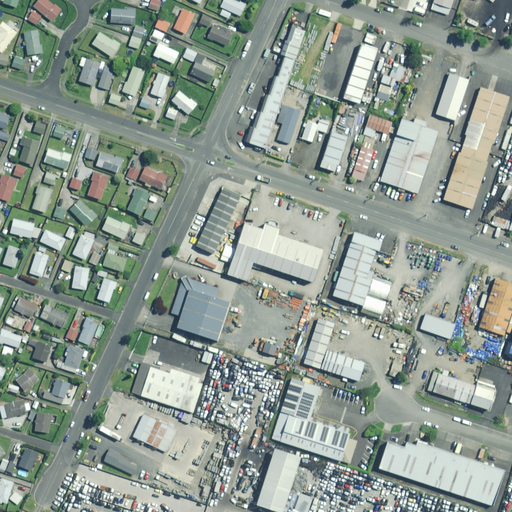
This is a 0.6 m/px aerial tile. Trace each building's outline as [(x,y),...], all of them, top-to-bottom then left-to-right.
[(61,9),(48,0),(37,0),(32,7),(51,22),(61,9)] [(162,2),(157,0),(150,0),(148,8),(159,11),(162,2)] [(236,0),(223,0),(220,7),(240,16),(246,5),(236,0)] [(453,0),(434,0),(433,2),(451,8),(453,0)] [(451,8),(433,2),(431,9),(449,15),(451,8)] [(195,14),(175,5),(172,13),(180,16),(174,29),(185,34),(195,14)] [(135,8),(125,7),(125,10),(112,9),(111,23),(134,24),(135,8)] [(231,14),(222,9),(219,15),(229,19),(231,14)] [(42,16),(33,11),(27,19),(36,25),(42,16)] [(212,19),(202,15),(199,23),(209,27),(212,19)] [(170,24),(158,18),(154,27),(166,33),(170,24)] [(17,33),(3,22),(0,25),(0,32),(1,33),(0,33),(0,51),(2,53),(17,33)] [(233,32),(212,23),(206,37),(227,46),(233,32)] [(132,36),(142,39),(145,29),(135,25),(132,36)] [(265,149),(305,31),(291,27),(287,41),(285,40),(280,54),(285,56),(278,77),(275,76),(268,95),(266,94),(260,112),(257,111),(252,127),(250,127),(245,142),(265,149)] [(164,34),(155,29),(152,36),(161,40),(164,34)] [(41,53),(38,31),(25,33),(28,55),(41,53)] [(120,45),(100,32),(92,44),(112,57),(120,45)] [(348,38),(335,33),(331,41),(344,47),(348,38)] [(179,53),(159,44),(154,55),(174,64),(179,53)] [(377,50),(361,44),(343,98),(359,103),(377,50)] [(197,53),(188,48),(183,57),(193,62),(197,53)] [(10,56),(0,54),(0,53),(0,64),(7,66),(10,56)] [(25,61),(15,57),(12,67),(22,70),(25,61)] [(101,63),(82,57),(79,65),(84,67),(79,81),(93,86),(101,63)] [(209,63),(207,68),(196,62),(190,74),(210,83),(215,71),(214,71),(216,66),(209,63)] [(406,67),(399,65),(397,69),(393,67),(390,76),(383,75),(381,82),(376,97),(388,101),(391,93),(397,96),(400,88),(393,86),(396,80),(404,83),(406,75),(404,74),(406,67)] [(145,71),(133,66),(127,82),(126,82),(122,92),(135,97),(145,71)] [(333,66),(330,76),(336,78),(339,68),(333,66)] [(113,73),(114,70),(104,67),(98,87),(108,90),(111,79),(113,80),(115,74),(113,73)] [(469,79),(449,73),(436,114),(455,120),(469,79)] [(171,78),(159,74),(152,94),(163,98),(167,89),(171,78)] [(443,200),(473,209),(488,162),(487,161),(492,143),(494,144),(510,96),(481,87),(465,134),(467,135),(461,153),(459,152),(443,200)] [(180,109),(180,108),(189,115),(197,104),(179,91),(171,102),(178,106),(177,107),(180,109)] [(121,97),(111,93),(108,102),(118,106),(121,97)] [(151,101),(143,97),(139,106),(148,109),(151,101)] [(300,111),(283,105),(277,122),(282,124),(277,140),(289,144),(300,111)] [(353,107),(352,109),(341,105),(332,130),(337,132),(338,128),(347,131),(348,127),(354,129),(360,113),(361,109),(353,107)] [(381,105),(378,111),(393,117),(396,111),(381,105)] [(178,112),(169,108),(166,116),(175,120),(178,112)] [(0,127),(1,128),(5,129),(7,125),(10,117),(0,113),(0,127)] [(392,122),(370,115),(366,127),(376,130),(388,134),(392,122)] [(414,123),(402,119),(381,181),(418,193),(439,131),(426,127),(427,122),(415,118),(414,123)] [(318,125),(308,121),(307,124),(304,123),(303,127),(306,127),(302,139),(312,142),(317,130),(326,133),(330,123),(320,120),(318,125)] [(46,125),(37,122),(34,132),(43,135),(46,125)] [(5,129),(1,128),(0,131),(0,138),(8,142),(13,127),(7,125),(5,129)] [(66,129),(54,125),(51,135),(62,139),(66,129)] [(376,130),(366,127),(363,134),(373,138),(376,130)] [(348,137),(332,132),(320,167),(334,171),(336,165),(338,165),(348,137)] [(41,141),(24,135),(21,145),(24,146),(19,161),(32,166),(41,141)] [(374,150),(362,146),(351,177),(363,181),(374,150)] [(98,152),(88,148),(85,157),(95,161),(98,152)] [(62,153),(48,149),(44,162),(66,170),(72,154),(63,151),(62,153)] [(123,160),(101,152),(97,166),(118,173),(123,160)] [(26,169),(16,165),(13,175),(23,178),(26,169)] [(140,172),(131,167),(127,177),(136,181),(140,172)] [(159,174),(145,168),(139,180),(161,190),(167,176),(160,172),(159,174)] [(47,173),(44,182),(53,185),(56,177),(60,179),(62,173),(57,171),(56,176),(47,173)] [(18,178),(4,173),(0,185),(0,198),(9,202),(18,178)] [(108,178),(95,173),(88,196),(101,200),(108,178)] [(82,181),(73,178),(70,187),(80,190),(82,181)] [(53,190),(38,185),(36,193),(38,193),(33,209),(45,213),(53,190)] [(195,246),(213,255),(241,195),(223,187),(195,246)] [(150,195),(137,189),(127,210),(140,216),(150,195)] [(97,217),(80,200),(70,210),(86,227),(97,217)] [(67,211),(57,207),(54,216),(64,220),(67,211)] [(157,212),(147,208),(143,217),(153,221),(157,212)] [(122,222),(108,216),(102,230),(124,239),(130,226),(122,222)] [(14,219),(10,233),(19,235),(19,237),(23,238),(23,236),(31,238),(32,237),(38,238),(41,229),(34,227),(34,224),(14,219)] [(262,230),(244,224),(228,274),(247,281),(253,263),(312,283),(323,250),(277,235),(280,228),(265,223),(262,230)] [(77,229),(70,226),(66,236),(72,239),(77,229)] [(66,240),(46,230),(40,241),(60,251),(66,240)] [(96,235),(86,231),(83,236),(81,235),(72,254),(85,261),(95,241),(93,240),(96,235)] [(138,231),(132,240),(141,245),(147,236),(138,231)] [(382,241),(354,232),(333,296),(363,306),(373,275),(368,273),(375,251),(379,252),(382,241)] [(119,247),(109,244),(108,249),(117,252),(119,247)] [(21,248),(9,245),(3,265),(15,268),(21,248)] [(48,256),(36,252),(30,273),(42,277),(48,256)] [(93,252),(89,263),(97,266),(101,255),(93,252)] [(127,259),(107,253),(103,265),(122,272),(127,259)] [(73,263),(65,259),(61,269),(69,272),(73,263)] [(86,290),(89,268),(80,267),(75,267),(73,288),(86,290)] [(116,282),(104,278),(98,299),(109,303),(116,282)] [(187,278),(181,281),(170,313),(180,316),(176,328),(217,342),(230,303),(216,298),(219,288),(187,278)] [(511,312),(511,284),(496,279),(480,328),(504,336),(511,312)] [(466,287),(459,285),(457,291),(464,293),(466,287)] [(37,305),(20,297),(17,304),(14,303),(12,308),(15,309),(14,310),(32,318),(37,305)] [(53,323),(52,325),(56,326),(56,325),(63,328),(68,315),(46,306),(41,318),(53,323)] [(455,325),(425,315),(421,329),(450,339),(455,325)] [(99,323),(87,318),(83,327),(84,327),(78,341),(89,346),(99,323)] [(304,363),(320,369),(334,324),(318,319),(304,363)] [(28,321),(24,330),(30,333),(34,324),(28,321)] [(78,332),(70,329),(66,338),(74,341),(78,332)] [(2,330),(0,337),(0,343),(2,345),(3,343),(18,348),(22,336),(2,330)] [(277,345),(262,340),(259,351),(274,355),(277,345)] [(51,347),(38,343),(33,359),(46,363),(51,347)] [(84,351),(68,345),(64,355),(63,358),(60,357),(57,367),(77,373),(84,351)] [(14,349),(5,346),(2,355),(11,358),(14,349)] [(365,363),(327,351),(321,369),(359,381),(365,363)] [(160,368),(141,362),(131,393),(192,413),(202,384),(197,383),(199,378),(170,369),(169,374),(159,371),(160,368)] [(393,362),(389,374),(399,377),(402,365),(393,362)] [(39,380),(30,369),(16,381),(25,392),(39,380)] [(442,375),(433,372),(427,391),(490,411),(496,390),(495,387),(477,381),(476,385),(448,376),(450,372),(443,370),(442,375)] [(70,383),(57,379),(52,394),(54,394),(52,400),(62,404),(64,398),(65,398),(70,383)] [(320,388),(292,379),(272,439),(350,464),(357,441),(349,438),(350,434),(310,421),(320,388)] [(19,387),(9,384),(7,391),(17,394),(19,387)] [(30,410),(29,404),(24,404),(24,401),(3,404),(3,406),(0,406),(2,418),(26,415),(26,411),(30,410)] [(32,409),(28,418),(34,421),(38,411),(32,409)] [(52,415),(38,413),(36,423),(34,431),(49,433),(52,415)] [(177,431),(143,415),(133,437),(166,453),(177,431)] [(121,437),(111,431),(109,436),(119,441),(121,437)] [(380,469),(493,507),(505,472),(418,443),(416,447),(407,444),(405,449),(388,444),(380,469)] [(260,449),(250,447),(234,496),(243,499),(260,449)] [(39,453),(26,448),(19,467),(31,472),(39,453)] [(120,454),(109,449),(104,462),(134,475),(137,468),(131,465),(132,463),(120,457),(120,454)] [(283,511),(300,459),(274,450),(256,507),(273,511),(283,511)] [(8,461),(3,459),(0,467),(0,468),(5,471),(8,461)] [(16,464),(10,462),(7,471),(12,473),(16,464)] [(0,503),(1,504),(2,502),(7,504),(13,483),(1,479),(0,483),(0,503)] [(307,511),(318,484),(305,480),(293,511),(307,511)] [(23,498),(15,492),(9,499),(17,505),(23,498)]
